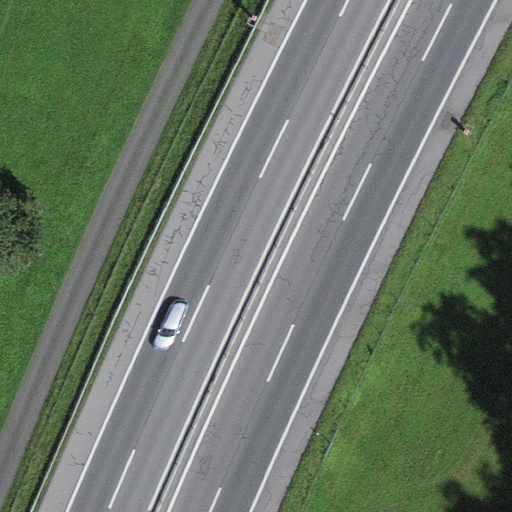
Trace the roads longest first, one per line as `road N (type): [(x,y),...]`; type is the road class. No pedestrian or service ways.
road 1 (trunk): [(210,511),(454,0)]
road 2 (trunk): [(348,0),(108,511)]
road 3 (track): [(0,500),(214,0)]
